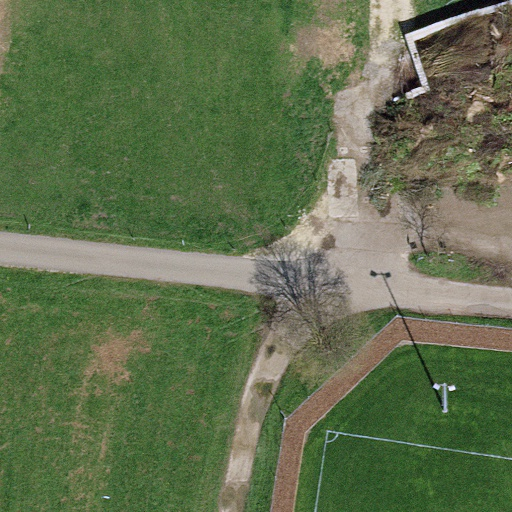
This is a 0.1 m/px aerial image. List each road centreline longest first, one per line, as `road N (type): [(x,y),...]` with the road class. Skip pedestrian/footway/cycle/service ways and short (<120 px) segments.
road 1 (unclassified): [(511,305),(0,252)]
road 2 (track): [(398,292),(279,318),(232,437),(220,511)]
